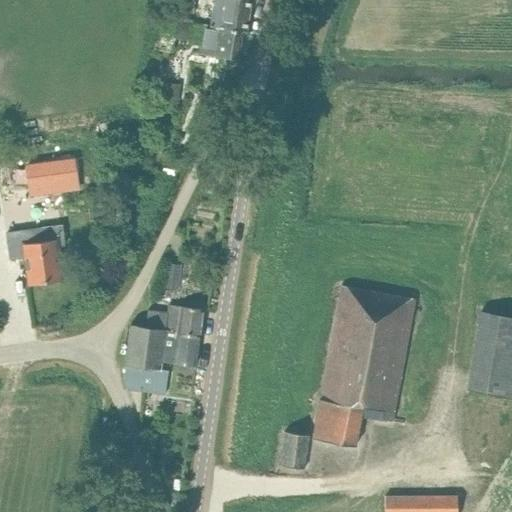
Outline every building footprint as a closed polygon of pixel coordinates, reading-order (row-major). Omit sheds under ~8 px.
[(193,11),(194,0),(181,0),(180,10),(193,11)] [(247,32),(251,0),(214,0),(211,24),(204,23),(199,53),(238,59),(242,31),(247,32)] [(27,166),(31,194),(78,188),(74,159),(27,166)] [(23,206),(21,189),(2,192),(7,231),(47,225),(44,202),(23,206)] [(28,285),(62,280),(56,239),(23,244),(28,285)] [(178,289),(181,265),(168,263),(166,287),(178,289)] [(392,421),(415,299),(341,285),(312,439),(355,446),(361,415),(392,421)] [(166,302),(169,290),(161,288),(158,300),(166,302)] [(199,335),(202,309),(169,305),(167,313),(148,310),(146,327),(167,330),(199,335)] [(511,398),(511,316),(481,311),(467,391),(511,398)] [(146,327),(130,325),(125,365),(160,369),(162,362),(167,330),(146,327)] [(167,330),(162,362),(195,366),(199,335),(167,330)] [(160,369),(125,365),(127,385),(148,388),(166,390),(168,371),(160,369)] [(304,469),(309,435),(285,432),(280,466),(304,469)] [(384,511),(456,511),(457,496),(385,496),(384,511)]
